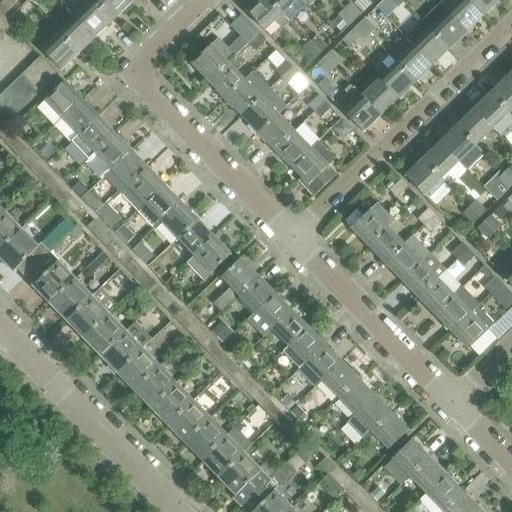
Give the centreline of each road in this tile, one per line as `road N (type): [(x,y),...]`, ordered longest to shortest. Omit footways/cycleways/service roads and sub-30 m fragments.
road 1 (residential): [(293,236),(137,72),(140,59),(203,0)]
road 2 (residential): [(293,236),(511,23)]
road 3 (residential): [(175,511),(0,330)]
road 4 (residential): [(456,401),(293,236)]
